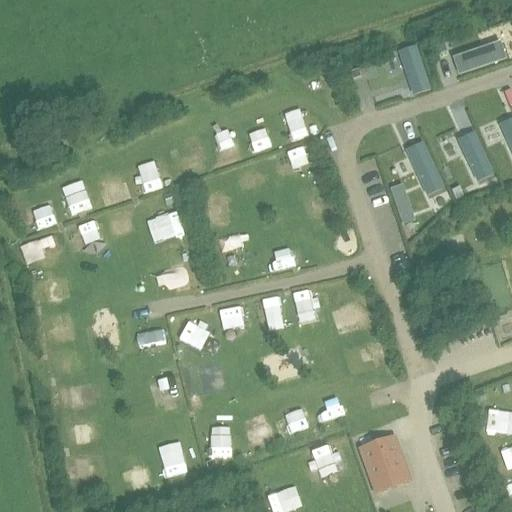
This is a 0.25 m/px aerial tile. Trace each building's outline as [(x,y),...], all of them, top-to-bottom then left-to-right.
[(452,54),(458,73),(506,58),(500,40),(452,54)] [(416,44),(399,49),(413,94),(429,89),(416,44)] [(511,149),(511,117),(500,123),(511,149)] [(477,180),(493,173),(474,131),(458,138),(477,180)] [(427,193),(442,186),(422,141),(407,148),(427,193)] [(400,249),(421,253),(425,233),(404,229),(400,249)] [(474,394),(477,402),(485,399),(483,391),(474,394)] [(484,406),(484,423),(504,424),(504,407),(484,406)] [(361,450),(377,494),(409,482),(394,439),(361,450)] [(209,469),(217,467),(215,459),(206,462),(209,469)]
